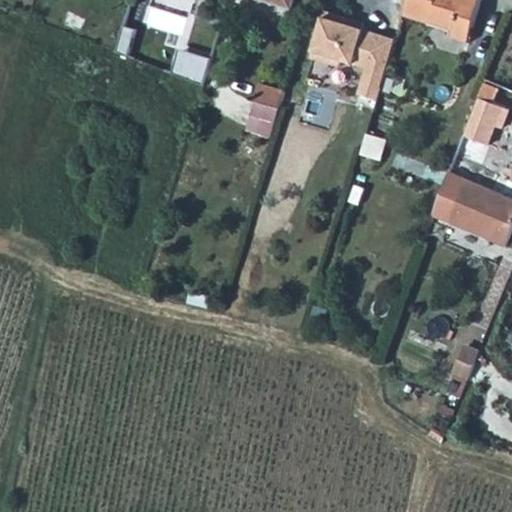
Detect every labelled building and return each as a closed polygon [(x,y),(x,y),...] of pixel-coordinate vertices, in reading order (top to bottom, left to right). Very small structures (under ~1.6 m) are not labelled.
[(267,0),(296,9),(296,7),(310,11),(313,0),(267,0)] [(409,0),(405,16),(454,32),(458,24),(463,26),(471,0),(409,0)] [(482,0),(471,0),(463,26),(475,30),(484,1),(482,0)] [(327,13),(313,59),(342,67),(343,62),(368,69),(360,96),(379,101),(398,40),(366,31),(352,27),(354,21),(327,13)] [(367,25),(354,21),(352,27),(366,31),(367,25)] [(458,24),(454,32),(451,40),(458,43),(463,26),(458,24)] [(458,43),(470,46),(475,30),(463,26),(458,43)] [(168,71),(175,52),(133,37),(126,56),(168,71)] [(211,63),(178,53),(171,76),(204,86),(211,63)] [(261,85),(255,103),(280,110),(285,92),(261,85)] [(505,110),(481,100),(466,137),(489,147),(505,110)] [(506,246),(511,230),(511,198),(466,181),(450,224),(506,246)] [(467,399),(487,352),(470,344),(450,392),(467,399)]
